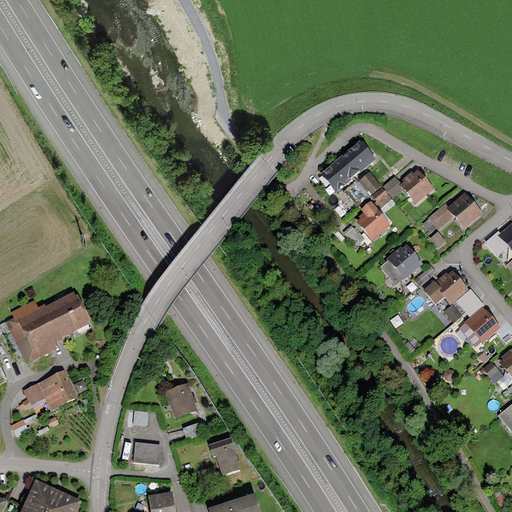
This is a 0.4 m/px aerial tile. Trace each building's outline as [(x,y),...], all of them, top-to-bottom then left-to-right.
[(376,159),(360,140),(320,173),(336,192),(376,159)] [(401,184),(400,185),(404,190),(416,205),(435,189),(418,169),(414,173),(412,172),(402,180),(404,182),(401,184)] [(382,187),(370,172),(359,181),(371,196),(382,187)] [(401,184),(395,177),(383,186),(393,199),(404,190),(400,185),(401,184)] [(383,187),(372,196),(381,208),(392,199),(383,187)] [(449,207),(447,208),(455,217),(465,229),(483,213),(465,193),(449,207)] [(372,201),(361,209),(364,213),(359,217),(360,219),(357,221),(372,241),(391,225),(372,201)] [(447,208),(449,207),(446,203),(428,218),(429,219),(437,228),(439,230),(455,217),(447,208)] [(431,233),(437,228),(429,219),(423,224),(431,233)] [(511,223),(500,233),(498,235),(508,248),(511,251),(511,223)] [(351,226),(343,233),(355,247),(365,239),(356,228),(354,229),(351,226)] [(447,242),(438,231),(430,238),(438,249),(447,242)] [(500,233),(499,231),(485,243),(497,257),(508,248),(498,235),(500,233)] [(401,246),(387,259),(388,260),(380,267),(396,285),(404,279),(405,279),(423,264),(407,244),(403,248),(401,246)] [(434,280),(423,290),(436,305),(444,297),(451,305),(469,289),(453,270),(448,274),(447,273),(439,279),(436,282),(434,280)] [(436,282),(439,279),(434,274),(420,286),(423,290),(434,280),(436,282)] [(471,289),(456,301),(470,318),(483,307),(485,305),(471,289)] [(14,318),(6,322),(10,331),(11,333),(22,354),(27,364),(58,349),(55,344),(63,340),(62,338),(91,324),(89,321),(91,319),(81,300),(78,294),(76,295),(74,292),(46,306),(45,304),(38,307),(35,300),(11,312),(14,318)] [(462,316),(452,305),(444,312),(454,323),(462,316)] [(501,327),(483,307),(470,318),(465,322),(466,323),(459,329),(475,347),(482,342),(483,343),(501,327)] [(10,331),(6,322),(0,325),(4,333),(10,331)] [(22,354),(11,333),(6,336),(16,357),(22,354)] [(416,352),(408,342),(404,346),(412,356),(416,352)] [(511,349),(501,357),(503,359),(499,362),(511,377),(511,349)] [(489,358),(484,352),(478,356),(484,363),(489,358)] [(504,376),(492,362),(483,369),(495,383),(504,376)] [(64,370),(23,391),(28,400),(23,402),(26,409),(32,405),(37,414),(49,408),(51,411),(78,397),(64,370)] [(83,380),(74,384),(79,394),(88,389),(83,380)] [(189,383),(164,391),(169,404),(170,404),(176,418),(198,411),(195,403),(197,402),(195,396),(194,397),(189,383)] [(511,404),(499,416),(511,431),(511,404)] [(148,412),(135,411),(133,424),(147,426),(148,412)] [(56,417),(47,421),(50,428),(59,424),(56,417)] [(26,424),(23,419),(11,426),(14,431),(26,424)] [(198,423),(183,428),(187,440),(202,434),(198,423)] [(231,437),(208,445),(212,457),(216,456),(222,475),(241,469),(231,437)] [(161,444),(135,442),(133,463),(159,465),(161,444)] [(73,511),(79,501),(33,480),(17,511),(73,511)] [(499,490),(494,493),(502,509),(507,506),(499,490)] [(176,511),(172,491),(148,496),(150,511),(176,511)] [(261,511),(255,492),(209,508),(209,511),(261,511)]
